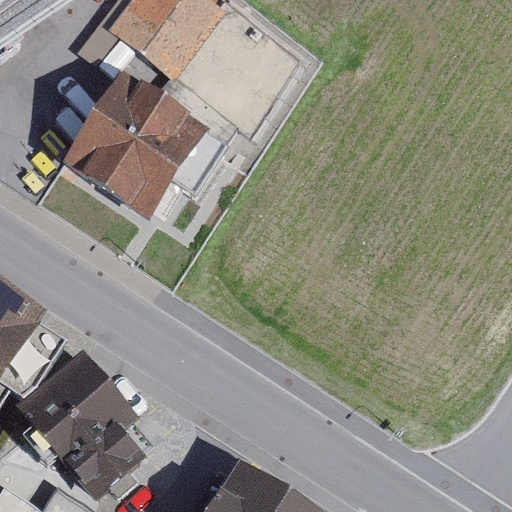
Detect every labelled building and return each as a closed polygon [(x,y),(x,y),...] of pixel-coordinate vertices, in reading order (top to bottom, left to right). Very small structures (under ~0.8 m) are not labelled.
[(131,0),(89,55),(102,65),(118,44),(250,145),(306,71),(226,10),(219,18),(217,16),(229,0),(131,0)] [(123,92),(62,184),(150,242),(177,201),(197,214),(227,169),(207,156),(210,150),(123,92)] [(47,333),(0,302),(0,413),(6,404),(24,416),(38,404),(67,359),(41,343),(47,333)] [(85,368),(18,423),(90,511),(101,511),(148,474),(124,446),(139,434),(85,368)] [(278,511),(238,486),(221,511),(85,511),(58,494),(47,511),(278,511)]
